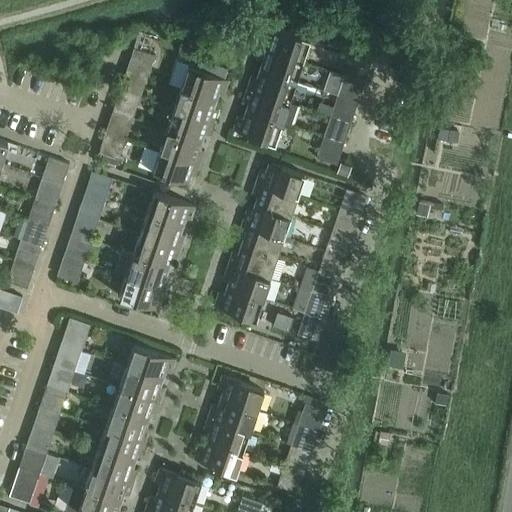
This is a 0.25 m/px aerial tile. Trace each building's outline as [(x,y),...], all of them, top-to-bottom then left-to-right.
[(265,34),(261,46),(302,60),(309,38),(276,27),(273,36),(265,34)] [(138,31),(133,47),(145,51),(151,35),(138,31)] [(319,31),(315,42),(326,46),(330,35),(319,31)] [(182,43),(179,50),(183,57),(189,59),(190,56),(193,48),(182,43)] [(265,62),(262,70),(295,81),(302,60),(261,46),(257,59),(265,62)] [(130,56),(151,63),(154,54),(145,51),(133,47),(130,56)] [(176,60),(168,83),(181,87),(214,99),(216,91),(223,94),(224,93),(228,80),(228,79),(196,68),(188,65),(189,64),(176,60)] [(347,65),(343,74),(364,81),(367,72),(347,65)] [(251,75),(247,87),(288,101),(295,81),(262,70),(259,77),(251,75)] [(341,81),(362,89),(364,81),(343,74),(341,81)] [(122,81),(119,89),(140,96),(143,88),(122,81)] [(181,87),(173,108),(214,122),(219,109),(211,107),(214,99),(181,87)] [(251,103),(248,110),(281,122),(281,121),(290,124),(297,104),(288,101),(247,87),(243,100),(251,103)] [(119,89),(116,98),(137,105),(140,96),(119,89)] [(332,107),(329,115),(350,122),(353,114),(332,107)] [(173,108),(166,129),(200,140),(203,132),(210,134),(214,122),(173,108)] [(274,143),(281,122),(248,110),(245,118),(237,116),(233,129),(274,143)] [(327,123),(347,130),(350,122),(329,115),(327,123)] [(107,123),(105,131),(126,138),(128,130),(107,123)] [(327,123),(322,136),(343,143),(347,130),(327,123)] [(166,129),(159,149),(201,163),(205,150),(197,148),(200,140),(166,129)] [(105,131),(102,140),(123,146),(126,138),(105,131)] [(336,164),(338,157),(339,155),(318,148),(315,157),(336,164)] [(196,175),(201,163),(159,149),(152,170),(186,181),(189,173),(196,175)] [(98,151),(95,160),(116,167),(119,158),(98,151)] [(46,164),(66,171),(69,162),(49,155),(46,164)] [(340,162),(336,173),(347,177),(351,166),(340,162)] [(260,169),(255,182),(296,195),(303,174),(271,163),(268,172),(260,169)] [(91,170),(89,178),(109,185),(112,177),(91,170)] [(259,197),(257,205),(289,216),(296,195),(255,182),(251,194),(259,197)] [(37,189),(34,197),(55,204),(58,196),(37,189)] [(345,189),(338,209),(359,216),(366,196),(345,189)] [(154,191),(147,212),(180,223),(183,216),(190,219),(195,205),(154,191)] [(31,206),(52,213),(55,204),(34,197),(31,206)] [(80,204),(77,212),(98,219),(101,210),(80,204)] [(246,209),(242,222),(282,236),(289,216),(257,205),(254,212),(246,209)] [(336,216),(357,223),(359,216),(338,209),(336,216)] [(77,212),(75,220),(95,227),(98,219),(77,212)] [(147,212),(140,233),(181,247),(185,234),(177,232),(180,223),(147,212)] [(336,216),(332,228),(353,235),(357,223),(336,216)] [(245,238),(243,245),(276,257),(282,236),(242,222),(238,235),(245,238)] [(332,228),(328,241),(348,248),(353,235),(332,228)] [(23,230),(20,238),(41,245),(44,237),(23,230)] [(140,233),(133,253),(166,265),(169,257),(176,259),(181,247),(140,233)] [(18,247),(38,254),(41,245),(20,238),(18,247)] [(91,240),(88,248),(96,250),(99,242),(91,240)] [(328,241),(325,251),(345,258),(348,248),(328,241)] [(66,245),(63,253),(84,260),(87,252),(66,245)] [(232,250),(228,263),(269,277),(276,257),(243,245),(240,253),(232,250)] [(322,258),(343,265),(345,258),(325,251),(322,258)] [(63,253),(60,262),(81,269),(84,260),(63,253)] [(133,253),(126,274),(167,288),(171,275),(163,273),(166,265),(133,253)] [(318,270),(339,277),(343,265),(322,258),(321,263),(318,270)] [(232,279),(229,286),(262,297),(269,277),(228,263),(224,276),(232,279)] [(299,287),(311,291),(314,283),(334,290),(339,277),(318,270),(309,267),(306,266),(299,287)] [(9,272),(6,280),(26,287),(29,279),(9,272)] [(163,301),(167,288),(126,274),(118,295),(152,307),(155,298),(163,301)] [(314,283),(311,291),(332,298),(334,290),(314,283)] [(255,319),(262,297),(229,286),(226,294),(218,292),(214,305),(255,319)] [(299,287),(292,307),(304,311),(311,291),(299,287)] [(304,311),(325,318),(332,298),(311,291),(304,311)] [(317,340),(318,339),(325,318),(304,311),(297,333),(317,340)] [(68,322),(65,330),(85,337),(88,329),(68,322)] [(134,344),(126,365),(159,376),(162,369),(170,372),(174,358),(134,344)] [(56,355),(53,364),(74,371),(77,362),(56,355)] [(53,364),(51,372),(71,379),(74,371),(53,364)] [(126,365),(119,387),(160,400),(165,387),(156,385),(159,376),(126,365)] [(75,371),(71,383),(79,386),(84,384),(86,375),(75,371)] [(226,390),(223,398),(256,409),(263,388),(222,374),(218,387),(226,390)] [(119,387),(113,407),(144,417),(147,418),(150,410),(156,412),(160,400),(119,387)] [(307,395),(305,402),(325,409),(328,402),(307,395)] [(42,397),(40,404),(60,412),(63,404),(42,397)] [(212,403),(208,416),(210,417),(249,430),(256,409),(223,398),(220,406),(212,403)] [(302,411),(322,418),(325,409),(305,402),(302,411)] [(40,404),(37,413),(57,420),(60,412),(40,404)] [(113,407),(106,427),(147,441),(151,428),(144,426),(147,418),(144,417),(113,407)] [(210,431),(207,439),(242,451),(243,448),(252,451),(257,436),(248,433),(249,430),(210,417),(208,416),(203,429),(210,431)] [(106,427),(99,448),(133,460),(136,452),(142,454),(147,441),(106,427)] [(293,436),(290,444),(311,451),(314,443),(293,436)] [(28,438),(26,446),(46,453),(49,445),(28,438)] [(199,444),(194,458),(234,472),(242,451),(207,439),(204,446),(199,444)] [(288,452),(308,459),(311,451),(290,444),(288,452)] [(26,446),(23,454),(23,455),(43,461),(46,453),(26,446)] [(99,448),(92,468),(132,482),(137,469),(131,467),(133,460),(99,448)] [(163,483),(160,491),(193,502),(200,481),(160,467),(155,481),(163,483)] [(92,468),(85,489),(120,500),(123,492),(128,494),(132,482),(92,468)] [(279,477),(276,486),(297,493),(300,484),(279,477)] [(14,480),(9,496),(29,503),(35,487),(14,480)] [(78,511),(79,510),(83,511),(122,511),(123,510),(117,508),(120,500),(85,489),(73,485),(64,511),(65,511),(78,511)] [(149,496),(145,509),(154,511),(189,511),(193,502),(160,491),(157,499),(149,496)] [(239,504),(260,511),(260,510),(265,511),(271,511),(273,509),(267,507),(262,505),(263,502),(242,495),(239,504)] [(0,503),(0,511),(7,511),(9,507),(0,503)]
